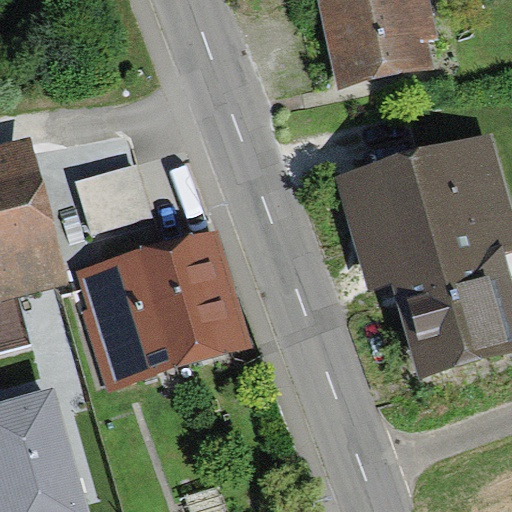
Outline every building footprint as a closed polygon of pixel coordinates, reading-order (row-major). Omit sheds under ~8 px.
[(336,92),(417,74),(400,0),(339,0),(317,5),(336,92)] [(360,190),(411,386),(511,359),(511,345),(464,163),(360,190)] [(0,298),(57,285),(34,194),(0,202),(0,298)] [(215,229),(77,273),(89,308),(82,310),(108,391),(252,345),(215,229)] [(91,511),(51,382),(0,394),(0,511),(91,511)]
